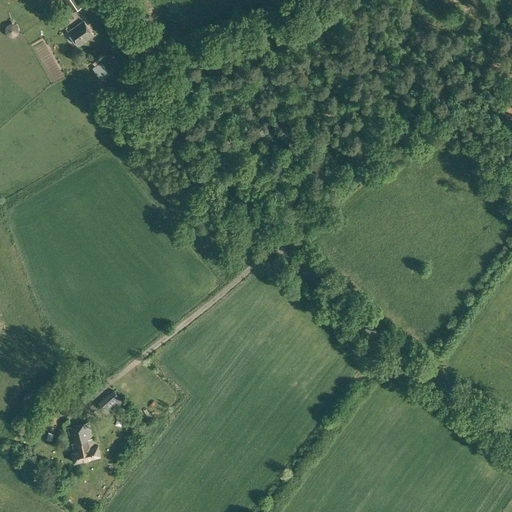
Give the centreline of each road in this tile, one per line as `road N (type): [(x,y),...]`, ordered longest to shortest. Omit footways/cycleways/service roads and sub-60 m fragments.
road 1 (unclassified): [(511,430),(386,345),(275,243),(100,0)]
road 2 (track): [(275,243),(511,52)]
